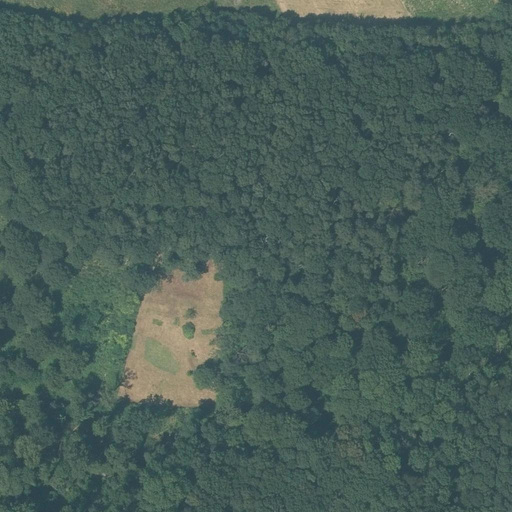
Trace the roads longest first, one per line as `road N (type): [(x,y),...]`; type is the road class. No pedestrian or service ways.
road 1 (track): [(0,64),(13,62),(38,115),(29,175),(50,212),(113,241),(197,251),(356,213),(429,151),(480,89),(486,69)]
road 2 (track): [(0,444),(123,477),(265,468),(389,427),(511,341)]
road 3 (track): [(486,69),(323,75),(170,47),(103,62),(13,62)]
